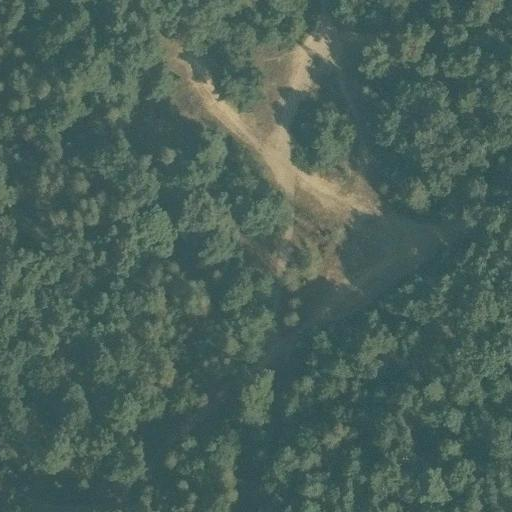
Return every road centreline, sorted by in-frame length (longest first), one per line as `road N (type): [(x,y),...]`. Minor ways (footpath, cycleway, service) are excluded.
road 1 (track): [(0,500),(259,369),(417,260),(429,242),(511,202)]
road 2 (track): [(429,242),(284,169),(178,57),(156,0)]
road 3 (track): [(277,352),(284,169),(319,12),(315,0)]
